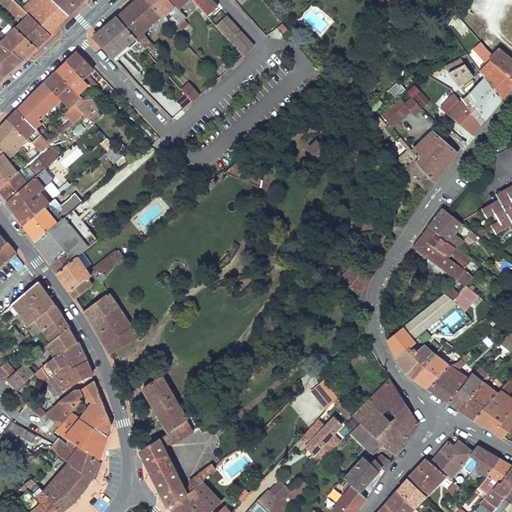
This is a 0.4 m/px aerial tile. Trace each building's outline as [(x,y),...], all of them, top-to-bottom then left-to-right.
[(25,19),(16,28),(37,46),(50,34),(26,12),(23,9),(13,0),(0,0),(0,1),(16,16),(18,14),(25,19)] [(31,0),(23,9),(26,12),(37,0),(31,0)] [(37,0),(26,12),(50,34),(69,15),(53,0),(37,0)] [(53,0),(69,15),(84,0),(53,0)] [(186,0),(136,0),(118,17),(93,38),(113,58),(136,38),(139,42),(143,47),(146,43),(147,46),(149,45),(151,48),(155,45),(143,33),(160,17),(161,19),(169,12),(179,23),(177,25),(181,30),(188,22),(184,18),(186,17),(178,9),(186,0)] [(218,7),(211,0),(192,0),(205,13),(207,16),(218,7)] [(216,26),(243,56),(254,46),(227,16),(216,26)] [(285,36),(290,32),(281,22),(277,26),(285,36)] [(0,31),(0,43),(23,60),(37,46),(16,28),(15,27),(6,36),(0,31)] [(136,38),(113,58),(116,61),(139,42),(136,38)] [(490,53),(495,48),(487,42),(484,46),(490,53)] [(0,74),(3,77),(23,60),(0,43),(0,74)] [(441,108),(473,134),(511,87),(511,59),(500,49),(498,51),(495,48),(490,53),(494,57),(480,71),(486,78),(462,102),(454,93),(441,108)] [(78,52),(57,72),(80,96),(90,86),(94,90),(98,86),(87,75),(94,69),(78,52)] [(452,70),(434,80),(449,88),(451,90),(452,91),(473,76),(463,61),(450,68),(452,70)] [(18,110),(35,128),(39,124),(46,118),(43,115),(60,99),(65,105),(62,107),(66,112),(75,104),(82,97),(80,96),(57,72),(33,94),(18,110)] [(335,84),(342,93),(354,82),(347,73),(335,84)] [(446,93),(449,88),(434,80),(427,75),(421,80),(432,88),(434,86),(446,93)] [(394,99),(405,89),(399,82),(387,91),(394,99)] [(191,102),(199,95),(190,85),(182,92),(191,102)] [(82,97),(75,104),(87,117),(83,120),(87,124),(90,121),(93,124),(102,117),(99,112),(102,109),(89,95),(87,96),(83,99),(82,97)] [(392,127),(410,110),(414,114),(422,107),(413,97),(405,103),(401,97),(381,114),(392,127)] [(35,128),(18,110),(9,120),(27,140),(28,138),(32,142),(41,134),(35,128)] [(9,120),(0,129),(0,152),(2,155),(6,161),(18,150),(17,148),(27,140),(9,120)] [(39,124),(35,128),(41,134),(45,131),(39,124)] [(433,131),(413,151),(419,158),(416,161),(435,182),(457,153),(433,131)] [(427,192),(435,182),(416,161),(419,158),(413,151),(400,136),(394,141),(404,154),(407,156),(401,162),(427,192)] [(118,140),(114,144),(123,153),(127,149),(118,140)] [(317,140),(309,149),(317,157),(326,149),(317,140)] [(123,155),(115,146),(106,153),(115,163),(123,155)] [(51,263),(70,291),(85,279),(87,281),(88,279),(94,275),(101,282),(106,277),(122,260),(116,253),(115,252),(88,272),(85,268),(78,257),(84,252),(98,240),(73,210),(82,202),(75,193),(64,203),(61,206),(54,198),(49,203),(40,192),(54,180),(45,169),(59,157),(51,148),(28,169),(32,174),(24,181),(21,177),(25,174),(21,169),(16,173),(0,186),(0,189),(24,224),(51,263)] [(401,162),(407,156),(404,154),(398,159),(401,162)] [(2,155),(0,157),(0,186),(16,173),(6,161),(2,155)] [(237,161),(225,172),(261,187),(265,172),(237,161)] [(202,193),(207,188),(203,184),(198,188),(202,193)] [(499,200),(510,219),(511,218),(511,200),(511,198),(511,196),(511,185),(496,194),(499,200)] [(58,195),(54,198),(61,206),(64,203),(58,195)] [(495,234),(511,224),(511,222),(510,219),(499,200),(482,209),(486,218),(495,213),(499,220),(491,225),(495,234)] [(463,223),(444,208),(429,228),(457,249),(464,240),(455,233),(463,223)] [(457,249),(429,228),(422,237),(464,269),(471,259),(458,250),(457,249)] [(480,237),(473,231),(470,235),(477,241),(480,237)] [(422,237),(414,247),(466,286),(473,276),(464,269),(422,237)] [(0,267),(17,254),(8,243),(0,249),(0,267)] [(116,253),(122,260),(125,257),(120,250),(116,253)] [(78,257),(85,268),(92,264),(84,252),(78,257)] [(349,286),(360,295),(371,277),(355,262),(341,278),(349,286)] [(85,279),(70,291),(75,298),(92,285),(88,279),(87,281),(85,279)] [(54,305),(38,282),(12,303),(22,315),(29,324),(35,320),(54,305)] [(444,292),(445,293),(428,307),(404,326),(415,338),(458,303),(462,306),(471,294),(464,289),(460,294),(450,285),(444,292)] [(108,292),(83,311),(98,333),(111,354),(139,337),(128,320),(108,292)] [(22,315),(12,303),(7,307),(17,318),(22,315)] [(61,317),(54,305),(35,320),(37,323),(43,331),(61,317)] [(447,327),(460,321),(456,312),(443,319),(447,327)] [(69,328),(61,317),(43,331),(51,342),(69,328)] [(43,331),(37,323),(33,325),(39,333),(43,331)] [(14,338),(20,333),(14,327),(9,332),(14,338)] [(77,343),(69,328),(51,342),(49,343),(57,355),(77,343)] [(23,338),(20,333),(14,338),(18,342),(23,338)] [(85,361),(77,343),(57,355),(54,357),(42,368),(49,378),(54,373),(54,372),(71,363),(73,367),(85,361)] [(57,355),(49,343),(46,346),(54,357),(57,355)] [(413,346),(397,359),(407,373),(448,402),(462,387),(468,378),(456,370),(465,363),(462,359),(456,363),(449,366),(435,356),(425,346),(418,352),(413,346)] [(91,376),(85,361),(73,367),(71,363),(54,373),(65,389),(91,376)] [(8,379),(16,372),(7,362),(0,367),(0,374),(1,376),(0,377),(0,379),(4,383),(8,379)] [(16,372),(8,379),(17,390),(34,375),(25,364),(16,372)] [(320,375),(328,385),(338,378),(331,367),(320,375)] [(65,389),(54,373),(49,378),(48,379),(59,394),(65,389)] [(462,387),(448,402),(504,437),(511,427),(511,412),(511,411),(511,410),(511,399),(507,396),(511,390),(511,387),(511,388),(511,387),(511,377),(498,394),(485,384),(491,378),(488,374),(485,377),(487,378),(478,388),(469,380),(462,387)] [(326,392),(330,388),(328,385),(320,375),(315,379),(326,392)] [(143,386),(170,431),(141,450),(169,507),(173,511),(210,511),(212,511),(193,491),(201,484),(206,490),(207,489),(216,480),(214,478),(217,476),(213,471),(216,468),(213,464),(190,481),(190,483),(189,486),(185,490),(164,447),(168,444),(172,445),(194,432),(187,420),(192,416),(190,413),(185,416),(162,376),(143,386)] [(391,379),(369,400),(406,439),(418,423),(391,379)] [(112,424),(94,381),(82,389),(91,403),(80,418),(107,436),(112,424)] [(345,383),(333,391),(337,396),(338,397),(349,388),(345,383)] [(326,409),(337,396),(333,391),(330,388),(326,392),(318,398),(326,409)] [(83,395),(80,389),(74,390),(45,413),(60,426),(81,401),(79,397),(83,395)] [(406,439),(369,400),(353,416),(361,423),(383,443),(395,454),(406,439)] [(44,414),(29,401),(26,405),(30,408),(41,418),(44,414)] [(327,461),(342,446),(340,444),(343,441),(334,432),(342,423),(334,416),(326,425),(320,420),(304,438),(303,439),(309,444),(307,446),(314,453),(317,451),(327,461)] [(351,430),(358,422),(354,417),(346,425),(351,430)] [(107,436),(80,418),(66,437),(69,440),(99,460),(107,436)] [(318,418),(301,437),(304,438),(320,420),(318,418)] [(36,435),(12,422),(7,428),(32,442),(36,435)] [(380,446),(383,443),(361,423),(351,432),(370,451),(378,444),(380,446)] [(8,439),(2,434),(0,436),(0,439),(5,443),(8,439)] [(92,479),(99,460),(69,440),(66,444),(58,438),(56,440),(50,449),(69,463),(92,479)] [(459,442),(454,448),(459,452),(464,446),(459,442)] [(460,487),(451,479),(470,455),(472,453),(464,446),(459,452),(454,448),(449,443),(432,463),(428,459),(408,479),(378,511),(411,511),(412,511),(419,511),(415,508),(442,481),(455,492),(460,487)] [(378,444),(370,451),(373,453),(380,446),(378,444)] [(511,465),(500,459),(478,446),(472,453),(470,455),(480,463),(470,475),(474,479),(481,471),(487,475),(478,486),(489,493),(481,502),(493,511),(502,511),(511,501),(511,465)] [(382,454),(374,460),(382,467),(385,469),(390,462),(382,454)] [(360,492),(382,467),(374,460),(372,462),(370,464),(364,458),(346,478),(360,492)] [(62,511),(76,500),(92,479),(69,463),(43,491),(62,511)] [(62,511),(43,491),(32,479),(31,478),(23,485),(27,490),(47,511),(62,511)] [(280,502),(268,489),(258,500),(248,511),(249,511),(283,511),(299,496),(296,494),(306,485),(304,483),(306,481),(304,479),(280,502)] [(193,491),(212,511),(220,503),(207,489),(206,490),(201,484),(193,491)] [(47,511),(27,490),(20,497),(32,511),(31,511),(47,511)] [(320,498),(317,496),(308,504),(311,507),(320,498)]
